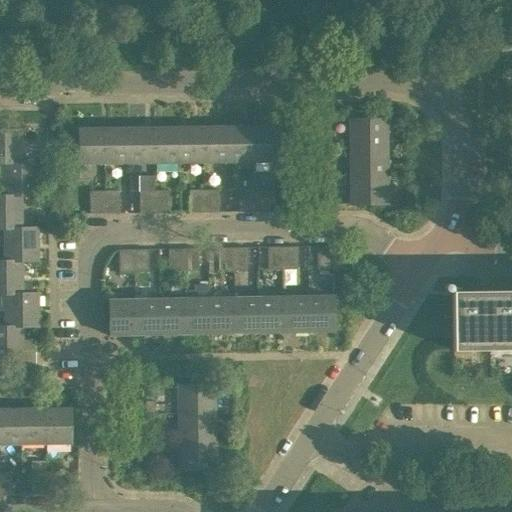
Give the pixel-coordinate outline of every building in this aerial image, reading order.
[(348,119),(349,148),(387,147),(387,118),(348,119)] [(227,126),(228,161),(252,161),(252,125),(227,126)] [(277,125),(252,125),(252,161),(278,160),(277,125)] [(203,162),(202,126),(178,127),(178,162),(203,162)] [(202,126),(203,162),(228,161),(227,126),(202,126)] [(153,163),(153,127),(128,128),(129,163),(153,163)] [(178,162),(178,127),(153,127),(153,163),(178,162)] [(79,164),(104,163),(103,128),(78,128),(79,164)] [(129,163),(128,128),(103,128),(104,163),(129,163)] [(0,130),(0,164),(2,164),(11,164),(11,162),(21,162),(20,130),(0,130)] [(316,148),(325,148),(325,135),(316,135),(316,148)] [(349,176),(388,175),(387,147),(349,148),(349,176)] [(11,164),(2,164),(3,195),(12,195),(12,196),(21,196),(37,196),(36,162),(21,162),(11,162),(11,164)] [(316,176),(326,176),(325,163),(316,163),(316,176)] [(388,204),(388,175),(349,176),(349,204),(388,204)] [(188,213),(203,213),(202,189),(187,190),(188,213)] [(217,189),(202,189),(203,213),(218,212),(217,189)] [(237,212),(251,212),(251,189),(237,189),(237,212)] [(267,189),(251,189),(251,212),(267,212),(267,189)] [(138,213),(153,213),(152,190),(137,190),(138,213)] [(167,190),(152,190),(153,213),(168,213),(167,190)] [(88,214),(103,214),(103,191),(88,191),(88,214)] [(118,191),(103,191),(103,214),(118,214),(118,191)] [(317,205),(326,204),(326,192),(317,192),(317,205)] [(12,227),(21,227),(21,196),(12,196),(12,195),(3,195),(0,195),(0,229),(3,230),(12,230),(12,227)] [(12,230),(3,230),(3,261),(12,261),(12,262),(21,262),(37,261),(37,227),(21,227),(12,227),(12,230)] [(294,246),(280,247),(280,269),(295,269),(294,246)] [(315,268),(331,268),(331,246),(315,246),(315,268)] [(216,270),(231,270),(230,247),(216,248),(216,270)] [(245,247),(230,247),(231,270),(246,270),(245,247)] [(266,269),(280,269),(280,247),(265,247),(266,269)] [(167,271),(182,271),(181,248),(167,249),(167,271)] [(196,248),(181,248),(182,271),(196,271),(196,248)] [(117,272),(132,272),(132,249),(117,250),(117,272)] [(147,249),(132,249),(132,272),(147,272),(147,249)] [(12,293),(21,293),(21,262),(12,262),(12,261),(3,261),(0,260),(0,296),(4,296),(12,296),(12,293)] [(511,290),(451,291),(452,350),(511,348),(511,290)] [(12,296),(4,296),(4,327),(13,326),(13,327),(22,327),(37,327),(37,293),(21,293),(12,293),(12,296)] [(257,297),(258,332),(283,332),(282,296),(257,297)] [(282,296),(283,332),(307,331),(307,296),(282,296)] [(332,296),(307,296),(307,331),(332,331),(332,296)] [(208,298),(209,333),(233,333),(233,297),(208,298)] [(233,297),(233,333),(258,332),(257,297),(233,297)] [(159,299),(159,334),(185,334),(184,298),(159,299)] [(184,298),(185,334),(209,333),(208,298),(184,298)] [(108,335),(134,335),(133,299),(107,300),(108,335)] [(133,299),(134,335),(159,334),(159,299),(133,299)] [(0,360),(22,360),(22,327),(13,327),(13,326),(4,327),(0,326),(0,360)] [(175,385),(176,414),(214,413),(214,384),(175,385)] [(144,414),(153,414),(153,401),(143,401),(144,414)] [(45,444),(44,408),(20,409),(20,445),(45,444)] [(69,408),(44,408),(45,444),(70,444),(69,408)] [(0,444),(20,445),(20,409),(0,409),(0,444)] [(176,442),(215,441),(214,413),(176,414),(176,441),(176,442)] [(144,443),(154,442),(153,429),(144,429),(144,443)] [(215,469),(215,441),(176,442),(177,470),(215,469)] [(144,471),(154,471),(154,457),(144,457),(144,471)] [(30,494),(45,494),(44,471),(29,471),(30,494)] [(59,471),(44,471),(45,494),(60,494),(59,471)] [(9,472),(0,472),(0,494),(9,495),(9,472)]
